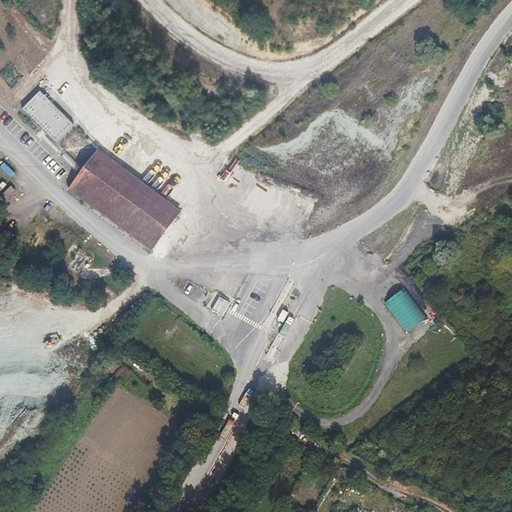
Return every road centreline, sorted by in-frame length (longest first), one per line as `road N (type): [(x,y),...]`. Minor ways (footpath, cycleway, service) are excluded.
road 1 (unclassified): [(247,360),(306,252),(324,250),(411,184),(511,11)]
road 2 (track): [(136,511),(166,446),(151,383),(125,360)]
road 3 (unclassified): [(179,511),(239,390)]
